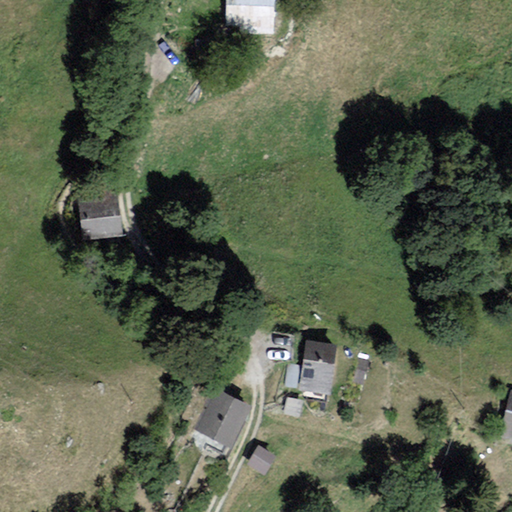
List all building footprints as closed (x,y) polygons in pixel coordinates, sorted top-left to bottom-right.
[(255,0),(213,0),(213,36),(255,38),(255,0)] [(114,193),(81,197),(86,237),(120,233),(114,193)] [(318,350),(287,346),(281,393),(312,397),(318,350)] [(229,411),(197,394),(175,435),(207,452),(229,411)] [(511,400),(492,396),(481,440),(511,447),(511,400)]
